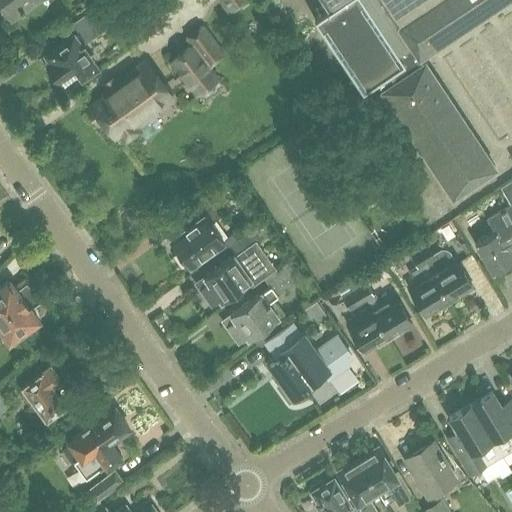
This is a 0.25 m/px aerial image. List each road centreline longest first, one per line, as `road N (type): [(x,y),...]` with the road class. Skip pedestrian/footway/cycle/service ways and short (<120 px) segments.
road 1 (unclassified): [(247,488),(0,143)]
road 2 (unclassified): [(247,488),(511,328)]
